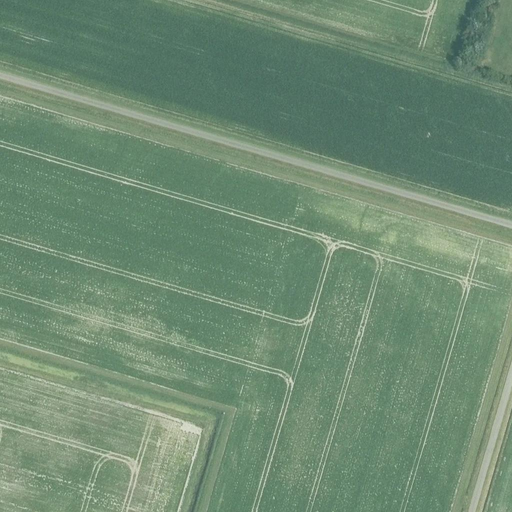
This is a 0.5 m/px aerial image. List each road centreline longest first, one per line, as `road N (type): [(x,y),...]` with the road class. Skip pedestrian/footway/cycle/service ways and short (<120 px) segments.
road 1 (unclassified): [(511,226),(0,75)]
road 2 (unclassified): [(471,511),(511,373)]
